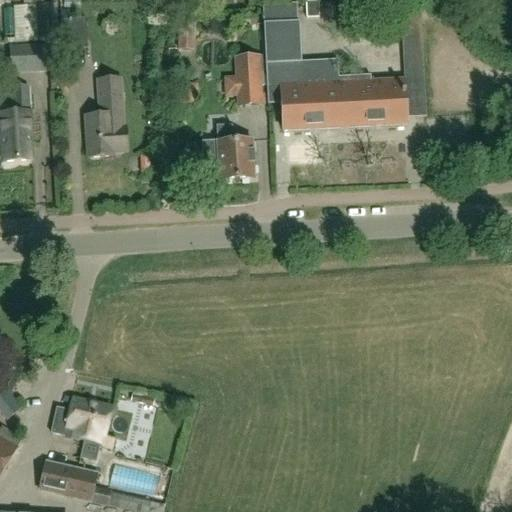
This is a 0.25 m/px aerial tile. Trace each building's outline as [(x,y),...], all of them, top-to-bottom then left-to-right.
[(56,0),(0,0),(0,1),(24,1),(24,6),(37,6),(38,41),(57,41),(56,0)] [(60,22),(62,47),(65,47),(67,65),(77,64),(75,47),(85,46),(84,21),(76,20),(75,4),(60,4),(60,22)] [(337,62),(300,64),(298,24),(297,5),(262,7),(263,26),(267,98),(280,98),(282,134),(405,128),(403,81),(370,83),(370,77),(338,78),(337,62)] [(37,41),(35,6),(20,7),(22,42),(37,41)] [(3,9),(4,35),(13,35),(11,8),(3,9)] [(192,51),(194,24),(179,23),(177,50),(192,51)] [(11,49),(12,69),(50,67),(49,47),(11,49)] [(261,107),(260,74),(259,57),(235,58),(238,108),(261,107)] [(85,117),(87,160),(111,158),(111,156),(125,155),(124,127),(122,127),(120,82),(96,83),(98,117),(85,117)] [(14,117),(0,117),(0,133),(2,164),(30,162),(27,117),(29,117),(27,96),(13,97),(14,117)] [(252,142),(233,142),(232,128),(215,128),(216,143),(217,143),(217,145),(204,145),(204,166),(218,165),(218,183),(253,182),(252,142)] [(51,437),(101,447),(102,450),(113,452),(115,439),(105,437),(110,409),(71,401),(68,414),(56,411),(51,437)] [(0,474),(15,450),(0,441),(0,474)] [(97,476),(45,465),(39,493),(91,504),(97,476)] [(91,504),(108,508),(111,494),(94,491),(91,504)]
